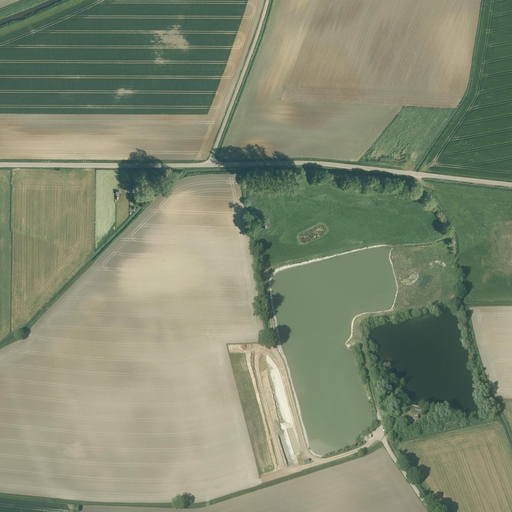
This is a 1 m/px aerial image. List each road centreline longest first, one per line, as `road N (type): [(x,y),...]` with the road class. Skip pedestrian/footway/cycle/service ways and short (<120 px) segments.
road 1 (unclassified): [(211,164),(315,162),(511,185)]
road 2 (unclassified): [(0,165),(211,164)]
road 3 (track): [(383,439),(306,466),(275,355)]
road 4 (unclassified): [(211,164),(270,0)]
